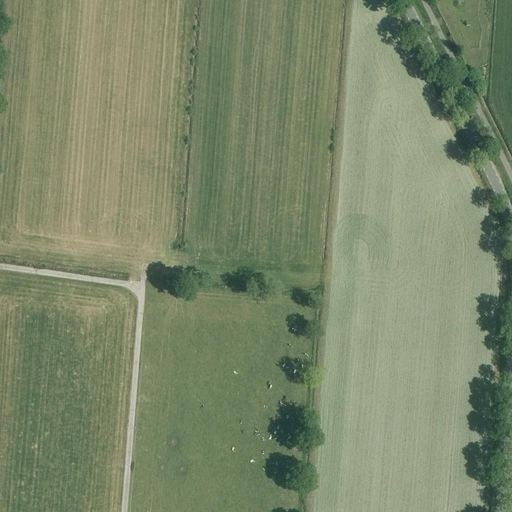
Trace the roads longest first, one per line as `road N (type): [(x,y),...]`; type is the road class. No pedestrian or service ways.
road 1 (tertiary): [(405,0),(511,222)]
road 2 (tertiary): [(511,379),(503,511)]
